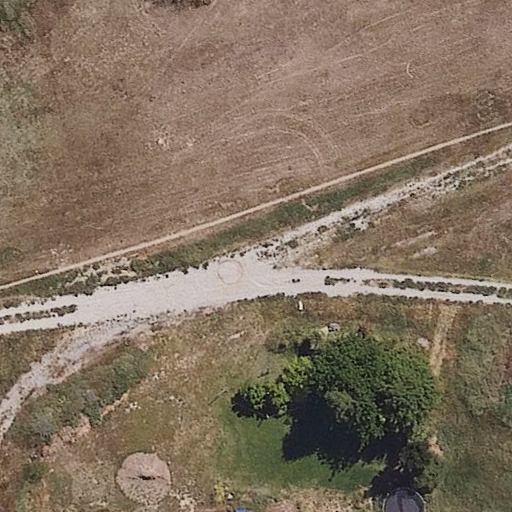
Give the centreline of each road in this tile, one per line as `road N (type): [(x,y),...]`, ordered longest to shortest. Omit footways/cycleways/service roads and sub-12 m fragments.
road 1 (track): [(0,304),(150,278),(360,270),(511,301)]
road 2 (track): [(0,429),(86,326),(184,277)]
